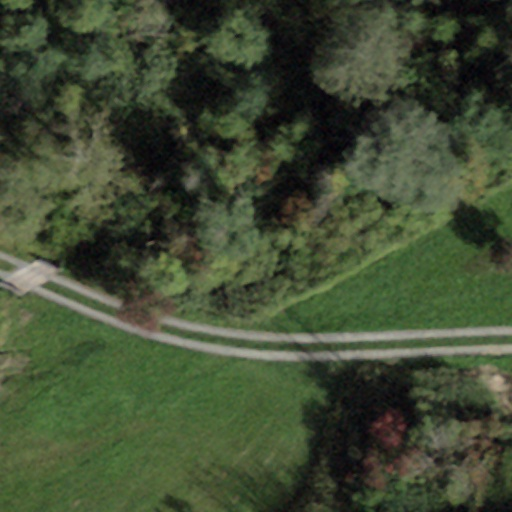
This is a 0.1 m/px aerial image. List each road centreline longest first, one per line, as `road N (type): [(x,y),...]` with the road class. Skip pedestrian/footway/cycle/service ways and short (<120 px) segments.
road 1 (track): [(511,346),(287,355),(222,346),(134,326),(0,268)]
road 2 (track): [(0,428),(35,412),(134,326)]
